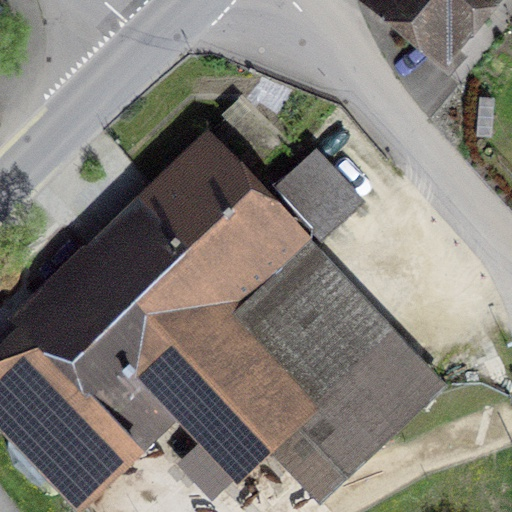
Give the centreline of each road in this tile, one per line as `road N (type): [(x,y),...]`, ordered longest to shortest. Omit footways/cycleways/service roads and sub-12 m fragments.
road 1 (residential): [(511,243),(283,0)]
road 2 (tertiary): [(151,40),(0,194)]
